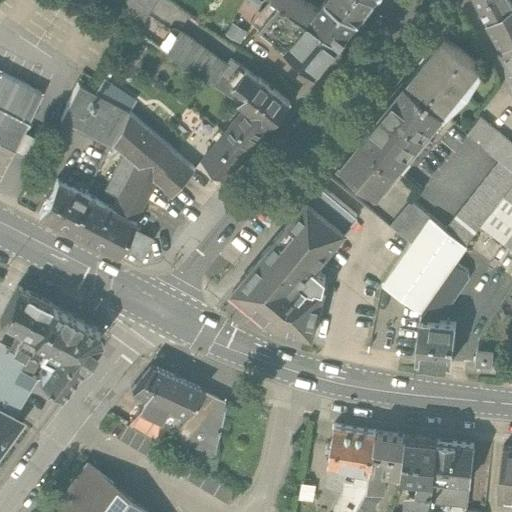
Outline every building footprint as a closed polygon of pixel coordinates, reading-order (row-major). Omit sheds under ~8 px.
[(154,0),(124,0),(121,6),(142,19),(143,19),(146,14),(154,0)] [(340,41),(356,20),(327,0),(323,0),(318,8),(307,0),(277,0),(280,2),(340,41)] [(327,0),(356,20),(373,0),(372,0),(327,0)] [(478,0),(488,18),(511,3),(510,0),(478,0)] [(315,73),(340,41),(280,2),(259,26),(315,73)] [(511,3),(488,18),(502,44),(511,37),(511,3)] [(168,52),(180,36),(146,14),(143,19),(142,19),(136,30),(139,32),(149,39),(168,52)] [(149,39),(139,32),(121,58),(131,65),(149,39)] [(180,36),(168,52),(214,83),(223,70),(227,64),(183,32),(180,36)] [(442,35),(405,82),(439,109),(477,63),(442,35)] [(511,37),(502,44),(511,61),(511,37)] [(239,100),(245,106),(270,125),(290,102),(258,76),(257,77),(245,67),(235,80),(234,81),(247,91),(239,100)] [(214,83),(234,96),(239,100),(247,91),(234,81),(235,80),(223,70),(214,83)] [(0,71),(0,140),(2,142),(17,149),(46,95),(0,71)] [(121,90),(102,78),(93,91),(114,102),(121,90)] [(405,82),(359,137),(396,167),(442,112),(439,109),(405,82)] [(110,148),(112,144),(128,110),(114,102),(93,91),(78,83),(61,120),(110,148)] [(245,106),(224,132),(248,152),(270,125),(245,106)] [(197,169),(128,110),(112,144),(126,156),(122,158),(105,194),(118,200),(113,209),(137,220),(156,181),(174,196),(197,169)] [(501,159),(446,228),(465,243),(480,225),(503,242),(511,229),(511,141),(480,116),(467,132),(501,159)] [(226,179),(248,152),(224,132),(201,159),(226,179)] [(398,169),(396,167),(359,137),(336,165),(375,196),(398,169)] [(41,215),(70,230),(87,196),(59,181),(41,215)] [(319,184),(308,198),(345,228),(357,215),(319,184)] [(113,209),(87,196),(70,230),(121,256),(123,251),(133,229),(137,220),(113,209)] [(233,290),(277,325),(312,335),(326,280),(326,276),(315,267),(345,228),(308,198),(233,290)] [(390,224),(411,241),(430,215),(411,199),(390,224)] [(382,283),(422,310),(456,261),(468,245),(465,243),(446,228),(430,215),(411,241),(382,283)] [(154,239),(133,229),(123,251),(145,260),(154,239)] [(511,229),(503,242),(511,248),(511,229)] [(456,261),(422,310),(421,316),(435,318),(435,313),(442,313),(469,275),(468,270),(456,261)] [(32,338),(35,339),(51,303),(18,286),(0,322),(21,333),(13,348),(25,354),(32,338)] [(98,327),(51,303),(35,339),(44,344),(40,351),(45,354),(41,362),(45,366),(40,373),(61,388),(100,337),(98,327)] [(421,316),(416,357),(452,361),(457,320),(435,318),(421,316)] [(0,401),(25,354),(13,348),(0,341),(0,401)] [(491,364),(492,349),(478,349),(477,364),(491,364)] [(25,354),(0,401),(0,408),(14,415),(15,416),(36,375),(31,372),(37,360),(25,354)] [(151,363),(130,387),(146,394),(139,409),(160,418),(161,414),(174,421),(176,421),(203,387),(151,363)] [(226,397),(203,387),(176,421),(174,421),(161,414),(160,418),(160,424),(207,453),(213,450),(226,397)] [(0,448),(17,426),(10,420),(14,415),(0,408),(0,448)] [(328,460),(371,467),(377,428),(334,420),(328,460)] [(385,470),(403,472),(408,432),(377,428),(371,467),(369,483),(367,487),(383,489),(386,472),(385,471),(385,470)] [(403,472),(419,474),(416,496),(433,499),(439,438),(408,432),(403,472)] [(433,499),(433,500),(470,503),(475,441),(439,438),(433,499)] [(511,496),(511,444),(505,444),(500,495),(511,496)] [(153,511),(87,462),(49,511),(153,511)] [(342,495),(332,511),(354,511),(367,487),(369,483),(345,479),(342,495)] [(354,511),(371,511),(383,489),(367,487),(354,511)] [(429,511),(433,500),(433,499),(416,496),(404,495),(402,511),(429,511)]
